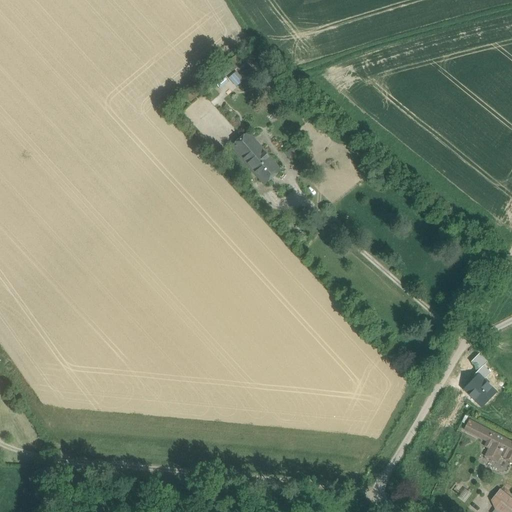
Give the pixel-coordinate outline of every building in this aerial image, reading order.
[(235,70),(228,77),(237,86),(243,79),(235,70)] [(281,171),(248,133),(232,146),(265,184),(281,171)] [(482,361),(473,353),(469,357),(478,365),(482,361)] [(490,391),(473,372),(459,385),(476,404),(490,391)] [(511,462),(511,442),(469,421),(464,430),(487,442),(485,446),(489,448),(484,457),(497,463),(500,456),(505,459),(511,463),(511,462)] [(447,489),(464,502),(471,493),(454,481),(447,489)] [(511,511),(511,500),(500,490),(495,497),(501,502),(492,511),(511,511)]
